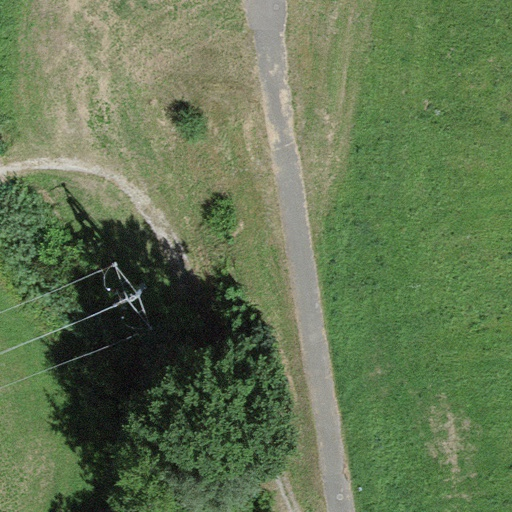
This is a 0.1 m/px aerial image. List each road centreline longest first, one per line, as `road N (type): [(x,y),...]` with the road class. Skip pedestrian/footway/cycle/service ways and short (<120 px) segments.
road 1 (track): [(345,511),(274,0)]
road 2 (track): [(282,511),(131,173),(22,159),(0,164)]
